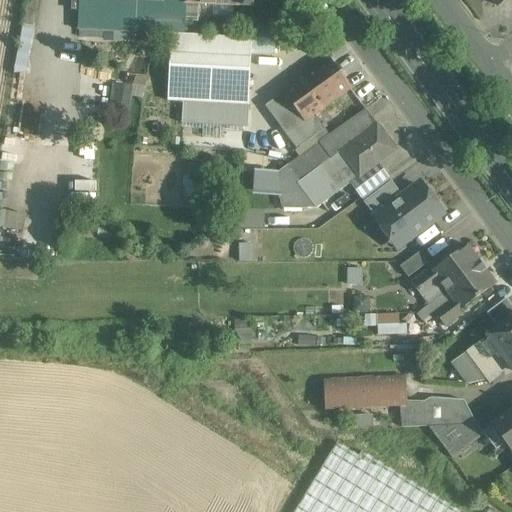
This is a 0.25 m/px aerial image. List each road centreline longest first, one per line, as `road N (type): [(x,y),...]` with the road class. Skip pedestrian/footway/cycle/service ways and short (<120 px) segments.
road 1 (residential): [(511,242),(329,0)]
road 2 (primary): [(377,0),(511,179)]
